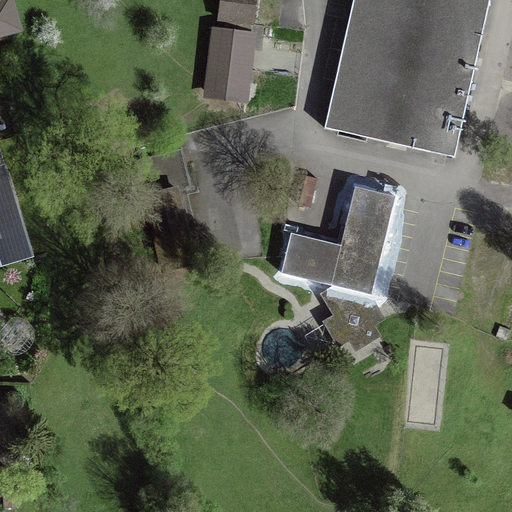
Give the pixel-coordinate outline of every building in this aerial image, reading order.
[(0,34),(13,31),(4,0),(0,1),(0,34)] [(222,0),(220,20),(252,24),(255,0),(222,0)] [(353,0),(325,128),(455,157),(490,0),(353,0)] [(250,32),(221,29),(216,75),(244,79),(250,32)] [(147,198),(184,188),(191,187),(182,152),(139,163),(147,198)] [(0,254),(32,254),(7,173),(0,174),(0,254)] [(376,307),(368,294),(371,294),(395,196),(355,186),(341,246),(291,234),(282,273),(337,286),(323,294),(356,348),(378,335),(372,324),(377,321),(370,310),(376,307)] [(165,269),(202,260),(184,188),(147,198),(165,269)] [(0,503),(16,503),(15,474),(0,473),(0,503)]
